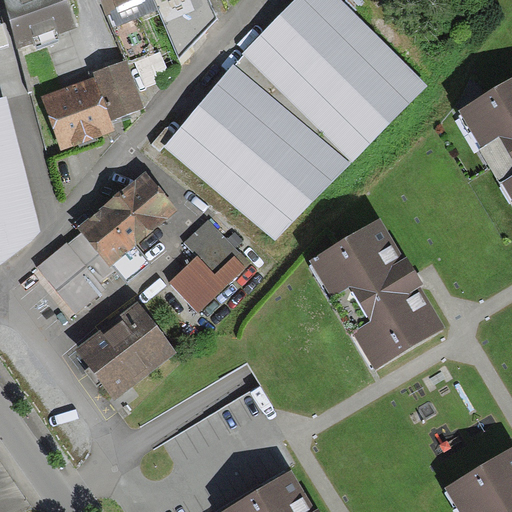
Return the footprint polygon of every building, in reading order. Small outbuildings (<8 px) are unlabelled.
[(19,57),(76,38),(63,0),(13,0),(1,4),(19,57)] [(154,55),(141,23),(158,16),(151,0),(96,0),(105,23),(109,21),(127,65),(154,55)] [(209,0),(151,0),(158,16),(179,63),(219,23),(209,0)] [(352,166),(428,89),(342,4),(346,0),(300,0),(243,59),(352,166)] [(277,246),(352,166),(243,59),(164,151),(277,246)] [(146,113),(127,65),(93,78),(95,81),(111,126),(146,113)] [(41,101),(61,156),(75,151),(83,150),(94,147),(103,140),(115,136),(111,126),(95,81),(41,101)] [(511,210),(511,86),(457,120),(511,210)] [(0,271),(31,246),(42,236),(11,117),(7,101),(0,102),(0,271)] [(138,251),(180,216),(146,176),(77,233),(79,237),(110,274),(113,271),(116,275),(127,288),(152,268),(138,251)] [(169,286),(199,316),(251,266),(207,221),(182,245),(196,260),(169,286)] [(375,379),(446,336),(421,295),(423,294),(406,266),(404,267),(380,227),(309,270),(375,379)] [(110,274),(79,237),(68,246),(67,244),(35,271),(75,319),(106,293),(101,287),(116,275),(113,271),(110,274)] [(177,360),(138,308),(75,357),(114,408),(177,360)] [(454,511),(511,511),(511,458),(446,498),(454,511)] [(310,511),(292,480),(238,511),(310,511)]
